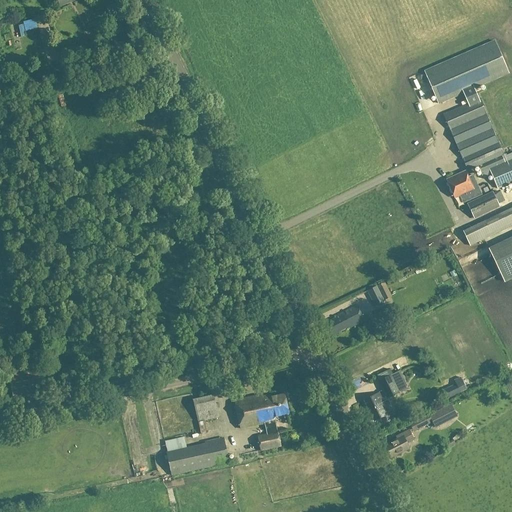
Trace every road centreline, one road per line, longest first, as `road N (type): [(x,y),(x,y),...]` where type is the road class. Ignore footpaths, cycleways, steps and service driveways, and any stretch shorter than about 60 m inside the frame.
road 1 (tertiary): [(313,351),(143,0)]
road 2 (unclassified): [(0,422),(313,351)]
road 3 (tertiary): [(390,511),(313,351)]
